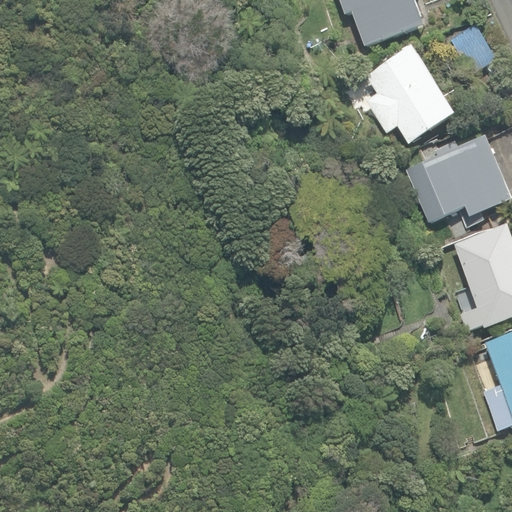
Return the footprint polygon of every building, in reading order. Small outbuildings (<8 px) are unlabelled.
[(356,14),(369,48),(429,26),(419,0),(343,0),(349,16),(356,14)] [(451,39),(470,77),(499,62),(479,24),(451,39)] [(411,147),(461,117),(419,48),(370,78),(380,94),(366,102),(387,136),(399,128),(411,147)] [(462,212),(468,226),(486,219),(485,216),(511,204),(511,130),(491,139),(490,137),(462,149),(459,142),(437,151),(440,158),(410,171),(432,224),(462,212)] [(464,315),(470,333),(487,326),(488,330),(511,321),(511,226),(458,246),(481,309),(464,315)] [(511,336),(487,345),(511,415),(511,336)] [(396,467),(399,479),(415,475),(412,463),(396,467)]
